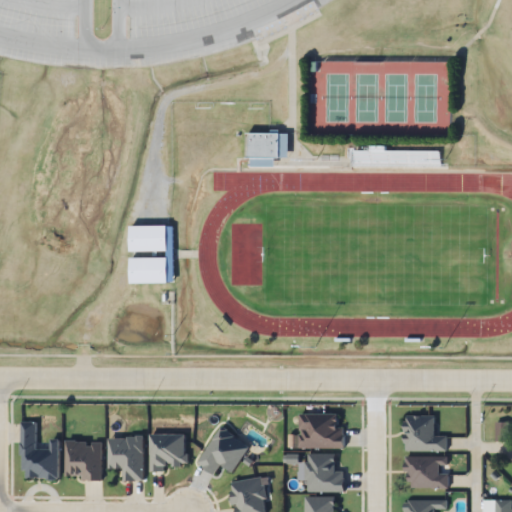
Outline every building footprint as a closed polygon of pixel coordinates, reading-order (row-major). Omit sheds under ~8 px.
[(246,160),(288,160),(288,134),(246,134),(246,160)] [(351,166),(438,166),(438,151),(351,150),(351,166)] [(131,226),(131,284),(169,283),(169,225),(131,226)] [(338,414),(303,414),(303,448),(344,448),(344,427),(338,427),(338,414)] [(435,416),(405,416),(405,451),(447,451),(447,436),(435,436),(435,416)] [(23,479),(59,478),(59,441),(37,441),(36,422),(22,422),(23,479)] [(496,423),(496,441),(509,441),(509,423),(496,423)] [(250,446),(220,427),(198,463),(215,474),(221,464),(234,472),(250,446)] [(186,434),(150,434),(150,467),(186,467),(186,434)] [(109,436),(109,468),(123,468),(123,480),(144,480),(144,436),(109,436)] [(102,478),(101,441),(67,441),(67,478),(102,478)] [(335,471),(335,454),(306,454),(306,491),(345,491),(345,471),(335,471)] [(447,456),(405,456),(405,487),(449,487),(449,473),(447,473),(447,456)] [(266,511),(261,477),(232,482),(235,511),(266,511)] [(335,511),(335,496),(304,496),(304,511),(335,511)] [(445,509),(446,500),(406,499),(405,511),(435,511),(435,508),(445,509)] [(511,500),(495,500),(495,511),(511,511),(511,509),(511,500)]
